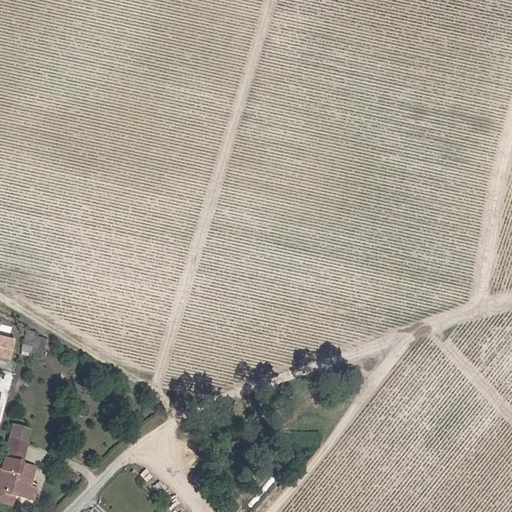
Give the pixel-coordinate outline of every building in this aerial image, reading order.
[(0,357),(8,359),(13,340),(0,336),(0,357)] [(38,353),(41,338),(33,336),(29,351),(38,353)] [(33,437),(16,433),(8,465),(1,491),(0,495),(0,506),(15,510),(16,507),(18,501),(38,506),(41,494),(31,491),(34,481),(23,478),(25,470),(33,437)] [(23,478),(34,481),(36,473),(25,470),(23,478)] [(16,507),(34,511),(36,511),(38,506),(18,501),(16,507)]
